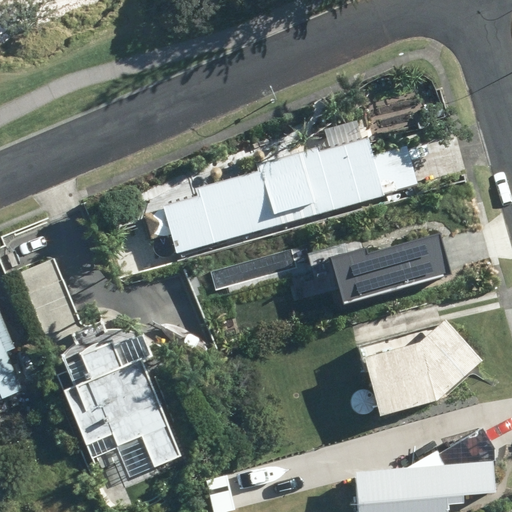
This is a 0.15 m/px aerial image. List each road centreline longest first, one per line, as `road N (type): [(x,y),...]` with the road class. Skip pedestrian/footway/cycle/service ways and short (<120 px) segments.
road 1 (residential): [(426,0),(0,180)]
road 2 (residential): [(476,0),(511,131)]
